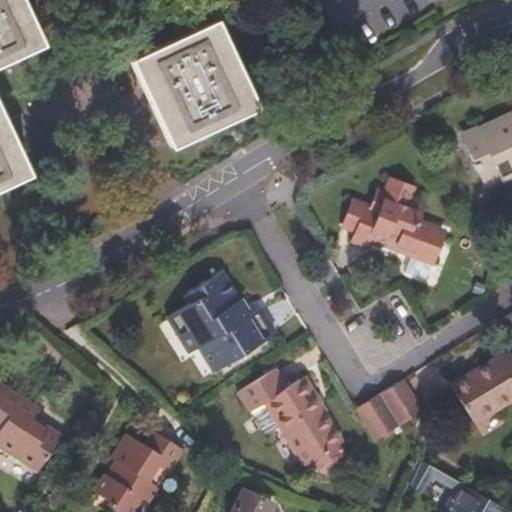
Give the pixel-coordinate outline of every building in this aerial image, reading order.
[(7,0),(0,0),(0,51),(26,39),(7,0)] [(240,101),(207,31),(144,60),(178,131),(240,101)] [(479,137),(465,144),(485,186),(511,173),(511,114),(477,132),(479,137)] [(0,173),(14,167),(0,137),(0,173)] [(351,200),(340,226),(354,232),(358,219),(371,225),(366,237),(381,242),(384,237),(395,242),(393,249),(407,255),(403,268),(424,276),(441,235),(435,232),(436,229),(417,221),(423,205),(409,199),(413,188),(389,178),(382,194),(376,192),(370,208),(351,200)] [(255,310),(248,315),(240,320),(231,305),(234,303),(217,275),(184,297),(189,304),(184,307),(164,320),(185,355),(195,349),(211,375),(270,336),(255,310)] [(180,300),(184,307),(189,304),(184,297),(180,300)] [(240,320),(248,315),(239,299),(234,303),(231,305),(240,320)] [(511,356),(499,356),(452,384),(474,423),(511,400),(511,356)] [(301,467),(308,463),(337,445),(341,442),(323,413),(318,417),(297,382),(286,389),(274,370),(239,392),(265,437),(278,429),(301,467)] [(420,411),(401,379),(380,393),(398,425),(420,411)] [(0,450),(34,472),(58,434),(31,417),(36,409),(0,386),(0,450)] [(380,393),(356,407),(375,439),(398,425),(380,393)] [(147,450),(125,435),(110,457),(116,462),(107,477),(103,475),(92,492),(108,502),(107,503),(119,511),(129,511),(139,498),(146,503),(157,486),(147,479),(157,465),(168,472),(182,450),(158,434),(147,450)] [(337,445),(308,463),(314,473),(325,475),(341,466),(343,455),(337,445)] [(460,484),(419,460),(409,482),(422,488),(429,475),(456,490),(460,484)] [(508,511),(502,509),(460,484),(456,490),(443,511),(508,511)] [(267,511),(271,504),(242,489),(230,511),(267,511)]
